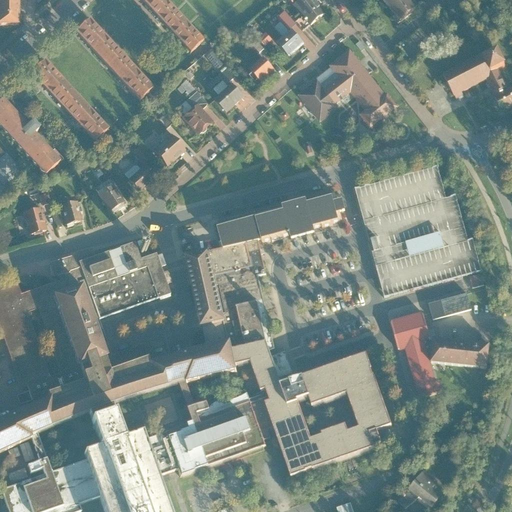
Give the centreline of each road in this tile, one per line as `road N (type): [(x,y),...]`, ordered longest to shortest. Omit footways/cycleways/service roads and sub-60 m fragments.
road 1 (residential): [(141,226),(458,142)]
road 2 (residential): [(355,21),(153,199),(141,226)]
road 3 (residential): [(355,21),(458,142)]
road 4 (residential): [(0,264),(141,226)]
